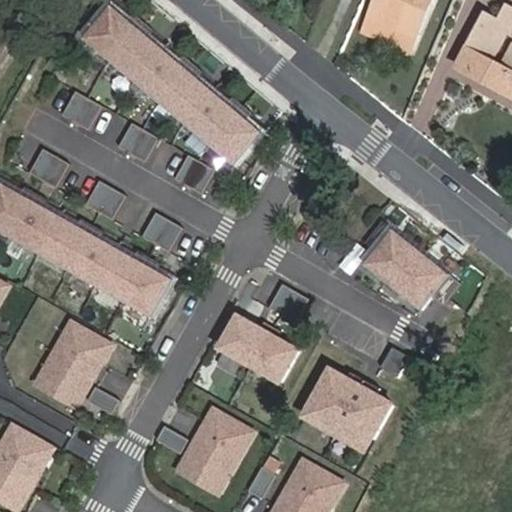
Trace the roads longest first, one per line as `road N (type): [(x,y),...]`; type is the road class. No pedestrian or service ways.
road 1 (residential): [(119,479),(249,244)]
road 2 (residential): [(32,121),(249,244)]
road 3 (residential): [(511,260),(321,111)]
road 4 (residential): [(249,244),(445,354)]
road 5 (residential): [(321,111),(194,0)]
road 6 (residential): [(249,244),(321,111)]
road 7 (residential): [(119,479),(97,453),(0,398)]
